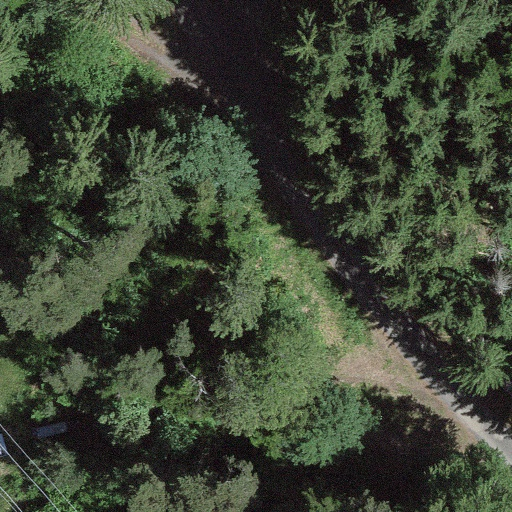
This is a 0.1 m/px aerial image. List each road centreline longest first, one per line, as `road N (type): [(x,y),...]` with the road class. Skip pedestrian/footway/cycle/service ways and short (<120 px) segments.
road 1 (residential): [(511,438),(468,400),(284,183),(177,0)]
road 2 (track): [(85,0),(250,129),(265,0)]
